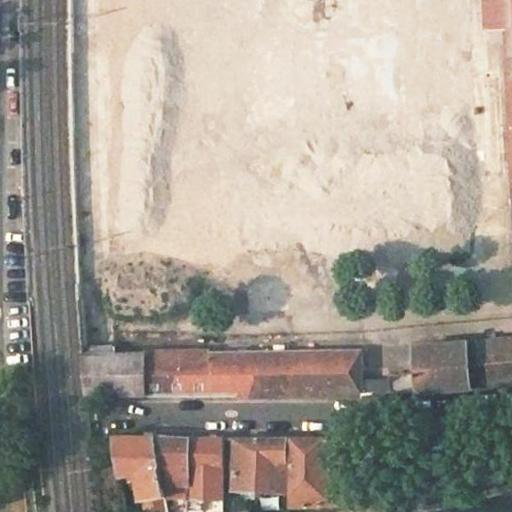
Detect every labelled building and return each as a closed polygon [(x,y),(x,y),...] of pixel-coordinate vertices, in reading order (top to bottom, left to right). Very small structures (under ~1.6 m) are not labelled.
[(485,0),(487,23),(505,22),(503,0),(485,0)] [(511,0),(503,0),(505,22),(511,134),(511,0)] [(108,303),(80,305),(83,356),(111,356),(108,303)] [(511,340),(415,350),(417,375),(389,377),(389,385),(360,386),(359,357),(111,356),(83,356),(84,372),(86,395),(271,397),(370,396),(448,391),(511,385),(511,340)] [(112,436),(117,473),(133,471),(138,499),(141,499),(166,496),(168,496),(156,437),(112,436)] [(190,439),(156,437),(168,496),(191,493),(190,439)] [(198,500),(207,500),(207,511),(225,511),(227,439),(207,439),(190,439),(191,493),(191,504),(198,504),(198,500)] [(238,440),(237,492),(287,492),(290,439),(259,440),(238,440)] [(339,439),(295,440),(293,508),(341,502),(339,439)] [(141,499),(143,511),(169,511),(166,496),(141,499)]
